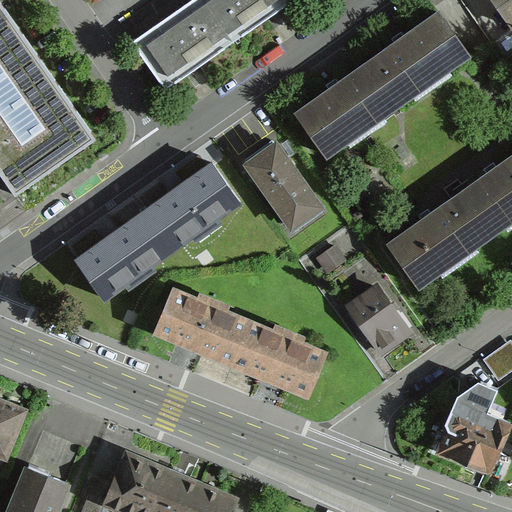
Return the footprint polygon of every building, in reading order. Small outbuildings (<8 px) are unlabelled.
[(5,0),(0,0),(0,166),(14,186),(97,128),(5,0)] [(239,45),(207,0),(201,0),(137,44),(170,92),(239,45)] [(305,0),(207,0),(239,45),(305,0)] [(511,0),(495,0),(511,22),(511,0)] [(479,60),(446,14),(372,67),(405,112),(479,60)] [(405,112),(372,67),(298,119),(331,165),(405,112)] [(329,210),(282,142),(249,165),(295,233),(329,210)] [(511,230),(511,162),(465,196),(497,241),(511,230)] [(218,165),(151,212),(182,254),(248,207),(218,165)] [(497,241),(465,196),(391,248),(423,294),(497,241)] [(182,254),(151,212),(81,264),(111,305),(182,254)] [(345,262),(333,248),(319,260),(331,274),(345,262)] [(412,337),(378,290),(350,310),(384,357),(412,337)] [(252,324),(173,292),(156,335),(234,367),(252,324)] [(334,357),(252,324),(234,367),(317,400),(334,357)] [(511,384),(497,378),(492,392),(511,400),(511,384)] [(32,413),(0,399),(0,460),(11,465),(32,413)] [(497,478),(511,442),(511,424),(460,404),(439,454),(497,478)] [(159,511),(177,472),(129,451),(114,486),(98,479),(83,511),(111,511),(113,510),(117,511),(159,511)] [(65,511),(76,488),(30,470),(13,511),(65,511)] [(197,511),(209,486),(177,472),(159,511),(197,511)] [(238,511),(244,500),(209,486),(197,511),(238,511)]
